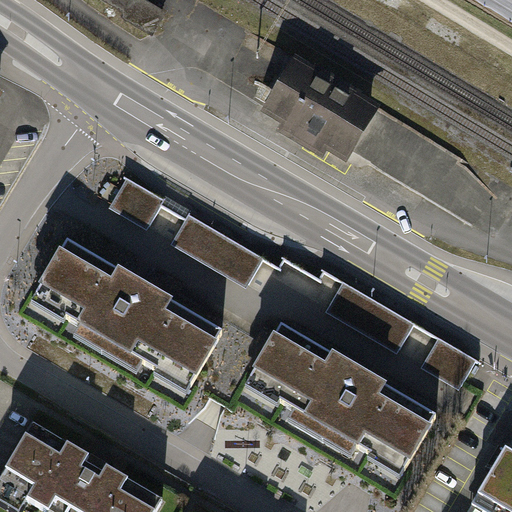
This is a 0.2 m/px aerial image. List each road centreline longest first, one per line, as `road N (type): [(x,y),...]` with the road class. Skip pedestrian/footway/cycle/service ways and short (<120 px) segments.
road 1 (primary): [(100,90),(511,331)]
road 2 (residential): [(0,357),(260,511)]
road 3 (residential): [(100,90),(0,243)]
road 4 (primary): [(0,23),(100,90)]
